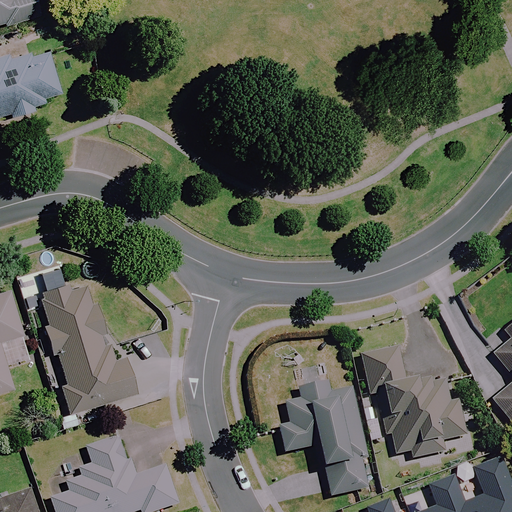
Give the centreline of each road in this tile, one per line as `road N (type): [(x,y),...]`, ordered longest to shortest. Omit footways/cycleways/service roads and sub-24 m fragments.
road 1 (residential): [(226,273),(314,284),(394,268),(463,227),(511,173)]
road 2 (residential): [(248,511),(206,414),(204,355),(226,273)]
road 3 (residential): [(0,207),(90,196),(226,273)]
